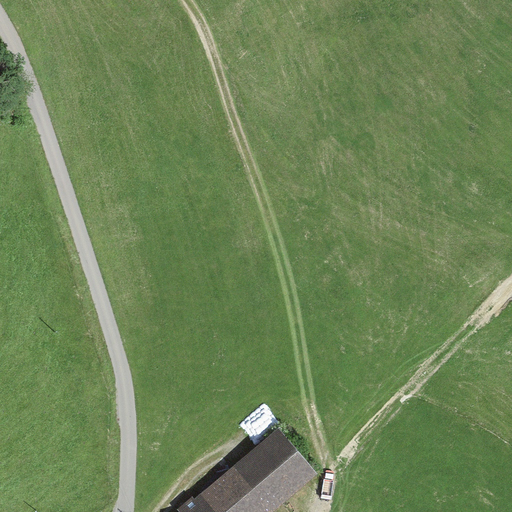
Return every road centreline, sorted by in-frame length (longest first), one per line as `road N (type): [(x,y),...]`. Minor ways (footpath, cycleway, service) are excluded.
road 1 (unclassified): [(0,20),(30,83),(118,353),(128,511)]
road 2 (track): [(179,0),(204,32),(221,101),(290,281),(322,484)]
road 3 (track): [(322,484),(405,394)]
